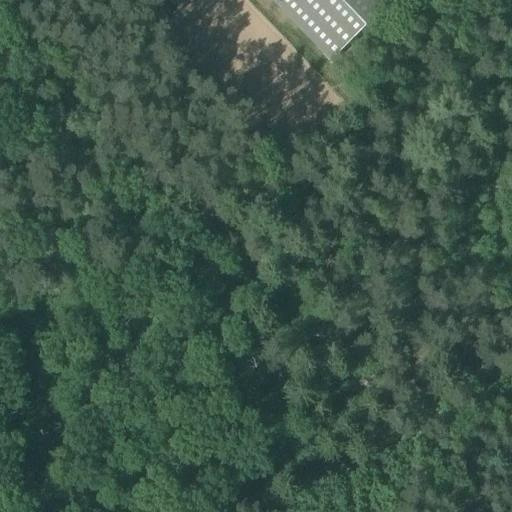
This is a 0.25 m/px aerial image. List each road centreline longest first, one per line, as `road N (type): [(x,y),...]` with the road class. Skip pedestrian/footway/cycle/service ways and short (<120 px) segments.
road 1 (track): [(511,36),(309,152),(278,195),(243,176),(0,340)]
road 2 (track): [(299,511),(511,380)]
